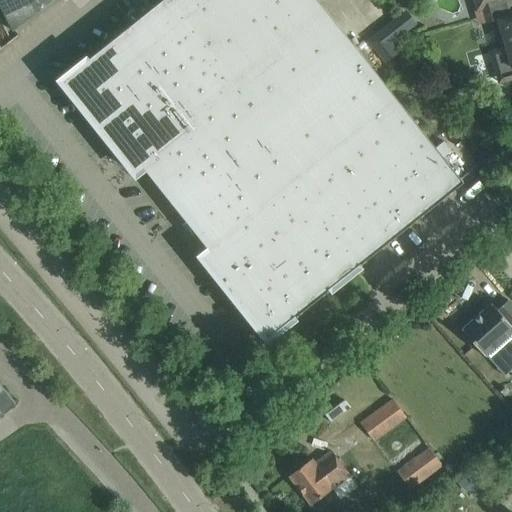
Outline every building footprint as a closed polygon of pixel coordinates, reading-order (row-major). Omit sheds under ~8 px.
[(0,0),(0,4),(14,31),(57,0),(0,0)] [(463,183),(317,0),(162,0),(60,81),(135,175),(143,168),(209,251),(201,257),(267,340),(463,183)] [(486,23),(497,20),(505,48),(491,53),(500,83),(511,79),(511,5),(510,0),(473,0),(477,11),(482,9),(486,23)] [(511,305),(507,301),(497,310),(491,304),(461,331),(464,333),(460,336),(470,347),(473,344),(484,357),(486,355),(495,366),(511,351),(511,305)] [(0,414),(14,404),(0,387),(0,414)] [(373,441),(405,417),(392,400),(360,423),(373,441)] [(421,441),(390,463),(408,488),(439,466),(421,441)] [(357,487),(349,476),(350,476),(331,451),(315,464),(311,460),(289,476),(311,505),(332,489),(340,500),(357,487)]
